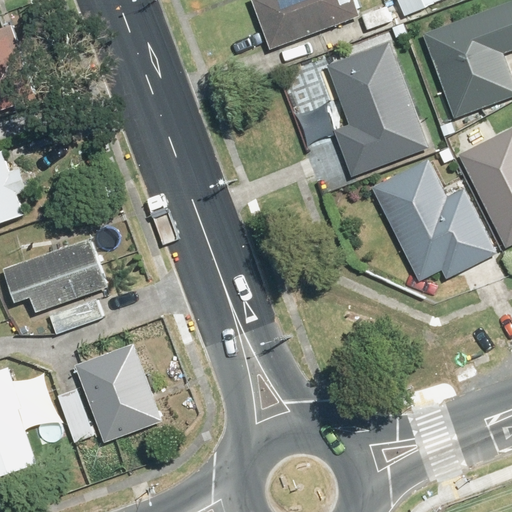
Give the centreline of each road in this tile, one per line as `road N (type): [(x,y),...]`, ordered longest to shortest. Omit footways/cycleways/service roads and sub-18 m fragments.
road 1 (secondary): [(116,0),(224,289)]
road 2 (secondary): [(224,289),(282,363),(320,435)]
road 3 (secondary): [(253,458),(224,289)]
road 4 (secondary): [(326,437),(496,418)]
road 5 (secondary): [(496,418),(355,510)]
